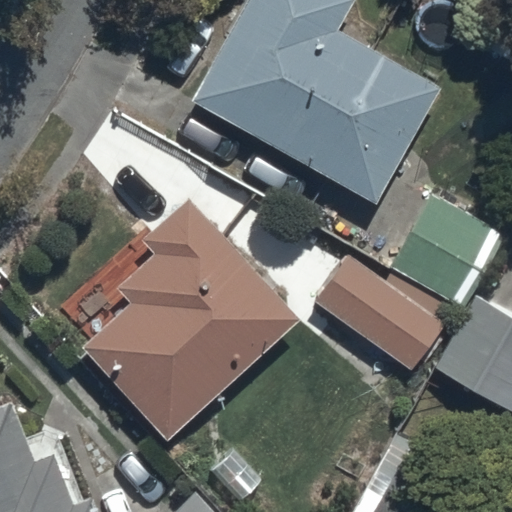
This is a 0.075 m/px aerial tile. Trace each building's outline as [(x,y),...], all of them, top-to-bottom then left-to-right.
[(373,208),(438,91),(337,35),(355,3),(350,0),(249,0),(191,107),(373,208)] [(392,274),(447,307),(461,316),(461,315),(462,315),(463,314),(463,313),(464,312),(465,311),(465,310),(466,309),(467,308),(468,307),(468,306),(469,305),(469,304),(470,303),(470,302),(471,301),(472,301),(472,300),(473,299),(473,298),(474,297),(474,296),(475,295),(476,294),(476,293),(477,292),(477,291),(478,291),(478,290),(479,289),(479,288),(480,287),(480,286),(481,285),(481,284),(482,283),(482,282),(483,281),(483,280),(484,280),(485,279),(485,278),(485,277),(486,276),(487,275),(487,274),(487,273),(488,272),(488,271),(489,270),(489,269),(490,268),(490,267),(491,266),(491,265),(492,264),(493,263),(493,262),(494,261),(494,260),(494,259),(495,258),(495,257),(496,256),(496,255),(497,254),(497,253),(498,252),(498,251),(498,250),(499,249),(499,248),(500,247),(500,246),(500,245),(501,244),(501,243),(502,242),(502,241),(503,240),(431,197),(389,272),(392,274)] [(166,445),(298,323),(185,202),(138,244),(152,259),(115,293),(128,307),(80,352),(166,445)] [(447,307),(392,274),(385,284),(347,259),(314,304),(414,369),(442,327),(437,324),(447,307)] [(511,321),(474,300),(434,371),(511,413),(511,321)] [(0,511),(94,511),(90,502),(72,509),(51,457),(35,464),(12,407),(0,411),(0,511)] [(461,511),(474,487),(404,456),(377,511),(461,511)] [(205,511),(192,498),(177,511),(205,511)]
